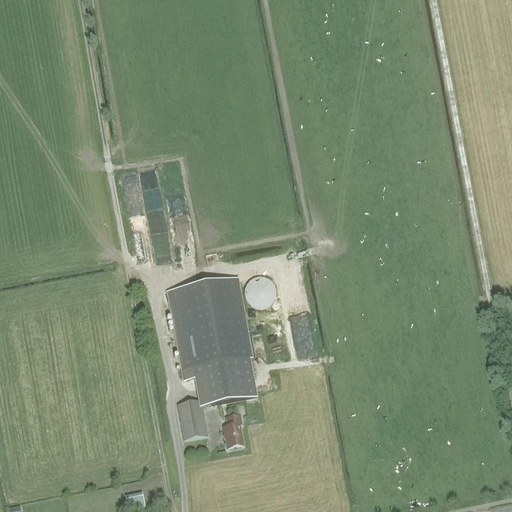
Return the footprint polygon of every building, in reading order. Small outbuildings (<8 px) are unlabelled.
[(275,300),(276,296),(275,291),(273,286),(269,283),(265,280),(260,280),(255,281),(251,283),(247,286),(245,291),(244,296),(245,300),(247,305),(251,308),(255,311),(260,311),(265,311),(269,308),(273,305),(275,300)] [(237,281),(167,294),(182,372),(181,372),(183,383),(205,379),(211,408),(257,400),(250,360),(251,360),(237,281)] [(177,407),(184,443),(208,438),(201,403),(177,407)] [(223,429),(227,451),(244,448),(240,427),(242,427),(240,418),(226,420),(227,429),(223,429)] [(147,494),(130,495),(131,509),(148,508),(147,494)]
